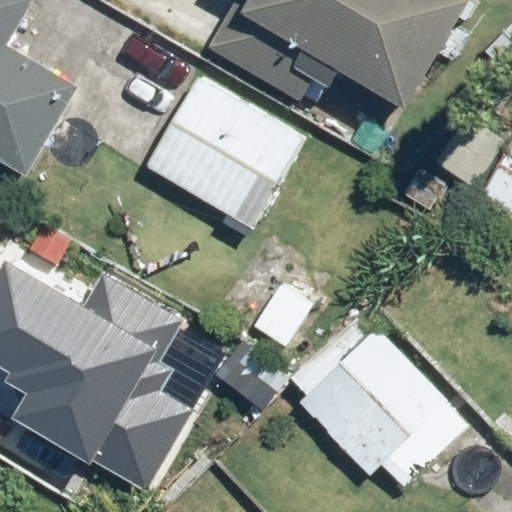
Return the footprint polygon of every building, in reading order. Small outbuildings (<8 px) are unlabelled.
[(0,0),(0,161),(36,183),(93,85),(18,42),(42,0),(0,0)] [(426,86),(477,0),(267,0),(234,56),(328,111),(364,50),(426,86)] [(216,69),(159,163),(263,224),(319,130),(216,69)] [(511,156),(489,198),(511,210),(511,156)] [(24,258),(0,300),(0,347),(43,372),(20,412),(150,486),(197,403),(164,385),(203,316),(111,265),(93,297),(24,258)] [(460,393),(376,312),(291,400),(375,481),(460,393)] [(270,408),(245,382),(181,443),(206,469),(270,408)]
